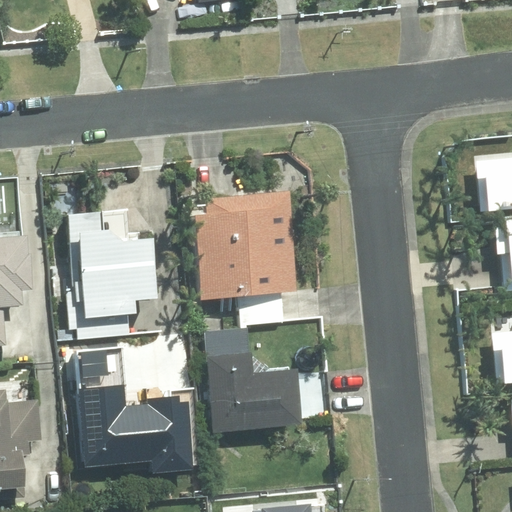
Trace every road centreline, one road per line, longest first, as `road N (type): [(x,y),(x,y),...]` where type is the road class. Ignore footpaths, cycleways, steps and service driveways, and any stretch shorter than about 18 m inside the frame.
road 1 (residential): [(368,89),(407,511)]
road 2 (residential): [(368,89),(0,124)]
road 3 (residential): [(511,74),(368,89)]
